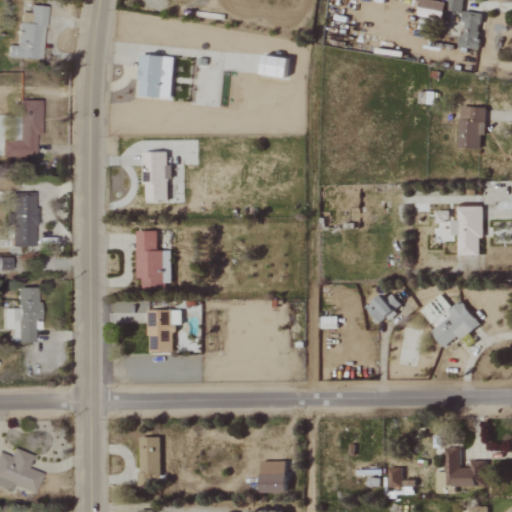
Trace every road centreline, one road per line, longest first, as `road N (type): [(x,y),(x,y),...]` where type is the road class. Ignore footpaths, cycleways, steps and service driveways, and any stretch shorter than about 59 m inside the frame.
road 1 (tertiary): [(89,511),(92,0)]
road 2 (residential): [(88,395),(511,395)]
